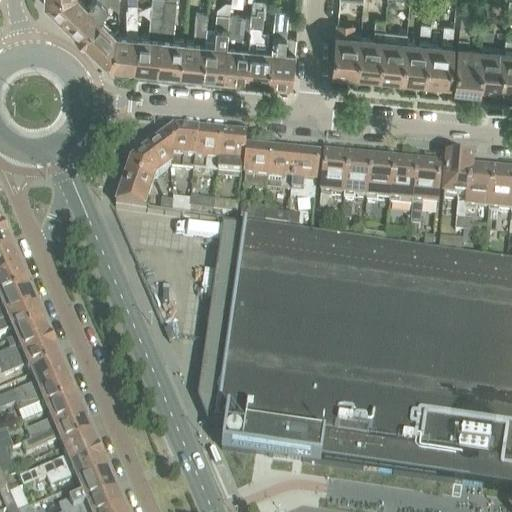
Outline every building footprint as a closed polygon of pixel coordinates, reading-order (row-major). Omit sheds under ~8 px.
[(82,0),(43,0),(44,3),(80,38),(103,14),(109,5),(111,0),(90,0),(87,4),(82,0)] [(111,0),(109,5),(118,11),(117,0),(111,0)] [(136,35),(133,67),(157,69),(163,0),(150,0),(149,15),(147,36),(136,35)] [(163,0),(157,69),(179,72),(182,39),(174,38),(177,0),(176,0),(175,0),(163,0)] [(204,41),(201,74),(223,76),(229,14),(230,14),(231,2),(226,1),(217,8),(216,13),(215,28),(206,27),(204,41)] [(118,33),(112,65),(115,65),(133,67),(136,35),(136,3),(126,4),(126,8),(125,8),(125,34),(121,34),(118,33)] [(248,46),(245,78),(252,79),(262,80),(268,81),(271,48),(267,48),(268,30),(261,29),(263,9),(261,8),(257,8),(257,11),(251,11),(250,16),(247,46),(248,46)] [(271,48),(268,81),(291,83),(294,51),(295,37),(295,35),(294,35),(293,36),(285,35),(288,11),(274,9),(271,48)] [(182,39),(179,72),(201,74),(204,41),(206,27),(207,13),(194,12),(192,40),(182,39)] [(118,33),(117,33),(104,20),(107,17),(103,14),(80,38),(107,64),(112,65),(118,33)] [(223,76),(245,78),(248,46),(247,46),(250,16),(230,14),(229,14),(223,76)] [(373,18),(372,29),(383,30),(384,19),(373,18)] [(337,23),(332,71),(336,71),(336,74),(348,75),(348,72),(356,73),(360,36),(360,33),(350,32),(351,25),(337,23)] [(418,23),(417,33),(428,34),(429,24),(418,23)] [(442,36),(452,37),(453,26),(443,25),(442,36)] [(470,27),(459,26),(458,37),(469,38),(470,27)] [(360,36),(356,73),(359,73),(359,76),(371,77),(371,75),(379,75),(383,30),(372,29),(372,37),(360,36)] [(482,29),(481,39),(492,40),(493,30),(482,29)] [(383,30),(379,75),(382,76),(382,78),(394,79),(394,77),(402,77),(406,40),(406,32),(396,31),(383,30)] [(458,37),(454,83),(476,85),(479,47),(468,46),(469,38),(458,37)] [(419,41),(406,40),(402,77),(405,78),(404,80),(416,82),(417,79),(424,80),(427,42),(427,39),(419,38),(419,41)] [(511,38),(504,38),(503,49),(499,87),(508,88),(508,90),(511,90),(511,38)] [(441,43),(427,42),(424,80),(427,80),(427,83),(439,84),(440,81),(448,82),(452,41),(441,40),(441,43)] [(499,87),(503,49),(491,48),(491,45),(480,44),(479,47),(476,85),(485,85),(485,88),(497,89),(497,87),(499,87)] [(127,172),(126,176),(153,185),(154,182),(155,179),(156,179),(170,170),(170,169),(173,132),(130,163),(127,172)] [(196,134),(173,132),(170,169),(170,170),(170,171),(192,173),(196,134)] [(192,173),(216,175),(220,136),(196,134),(192,173)] [(220,136),(216,175),(241,177),(245,139),(220,136)] [(247,151),(243,188),(267,190),(272,153),(247,151)] [(272,153),(267,190),(291,192),(295,156),(272,153)] [(318,158),(295,156),(291,192),(290,198),(314,200),(318,158)] [(330,196),(343,197),(346,161),(344,160),(345,158),(333,157),(332,159),(324,159),(320,198),(329,199),(330,196)] [(346,161),(343,197),(342,200),(353,201),(354,198),(366,200),(369,163),(367,163),(367,160),(355,159),(355,162),(346,161)] [(462,164),(463,160),(451,159),(450,163),(446,162),(443,199),(458,201),(458,205),(455,232),(463,233),(470,164),(462,164)] [(377,200),(389,202),(393,165),(390,165),(390,162),(378,161),(378,164),(369,163),(366,200),(365,203),(377,204),(377,200)] [(393,165),(389,202),(389,205),(399,206),(400,203),(412,204),(416,167),(413,167),(413,164),(401,163),(401,166),(393,165)] [(465,221),(466,212),(475,213),(475,210),(488,211),(487,215),(488,215),(492,175),(489,174),(489,172),(477,171),(477,173),(470,173),(471,165),(470,164),(463,233),(473,234),(474,222),(465,221)] [(423,205),(436,206),(439,170),(435,169),(436,167),(424,165),(423,168),(416,167),(412,204),(412,207),(423,208),(423,205)] [(510,217),(511,197),(511,176),(511,177),(511,175),(511,173),(500,173),(500,175),(492,175),(488,215),(496,216),(497,216),(497,212),(510,214),(510,217)] [(125,178),(115,208),(117,208),(144,212),(152,187),(153,185),(126,176),(125,178)] [(172,203),(171,213),(188,215),(189,210),(190,201),(173,199),(172,203)] [(213,213),(214,202),(190,199),(190,201),(189,210),(213,213)] [(160,201),(159,214),(171,216),(171,213),(172,203),(160,201)] [(214,202),(213,213),(237,216),(238,205),(214,202)] [(241,207),(240,220),(251,221),(253,209),(241,207)] [(412,207),(410,228),(419,229),(421,229),(423,208),(412,207)] [(341,209),(340,221),(350,222),(351,210),(341,209)] [(288,216),(264,213),(263,223),(287,227),(288,216)] [(287,227),(299,229),(301,217),(288,215),(288,216),(287,227)] [(486,235),(494,236),(496,223),(487,223),(486,235)] [(327,225),(318,224),(320,232),(327,233),(327,225)] [(205,343),(196,401),(205,420),(206,424),(207,425),(215,426),(214,427),(224,429),(221,451),(483,489),(511,493),(511,264),(399,248),(385,246),(361,243),(299,234),(286,232),(244,226),(237,272),(215,269),(205,343)] [(0,236),(0,260),(13,254),(12,251),(5,234),(0,236)] [(362,234),(361,243),(385,246),(386,237),(362,234)] [(386,237),(385,246),(399,248),(400,239),(386,237)] [(424,237),(423,248),(432,249),(433,238),(424,237)] [(462,242),(439,239),(438,250),(460,253),(462,242)] [(0,279),(20,271),(13,254),(0,260),(0,279)] [(0,279),(0,304),(29,292),(29,291),(28,288),(20,271),(0,279)] [(0,305),(2,311),(0,311),(0,323),(36,308),(29,292),(0,304),(0,305)] [(36,308),(0,323),(0,334),(11,330),(14,338),(43,325),(36,308)] [(18,348),(0,356),(0,367),(52,345),(45,329),(43,325),(14,338),(15,341),(18,348)] [(170,330),(164,333),(169,343),(174,340),(170,330)] [(0,367),(0,377),(27,366),(30,375),(59,362),(52,345),(0,367)] [(34,384),(0,398),(0,411),(14,405),(68,382),(61,366),(59,362),(30,375),(32,378),(34,384)] [(68,382),(14,405),(18,415),(43,404),(46,412),(75,399),(68,382)] [(50,421),(26,432),(30,441),(83,418),(76,403),(75,399),(46,412),(47,415),(50,421)] [(30,441),(20,445),(24,455),(59,441),(62,449),(91,437),(83,418),(30,441)] [(66,459),(19,479),(22,487),(46,478),(99,456),(92,440),(91,437),(62,449),(63,452),(66,459)] [(0,453),(5,452),(11,449),(7,440),(0,443),(0,453)] [(13,470),(5,452),(0,453),(0,473),(0,474),(13,470)] [(107,473),(99,456),(46,478),(50,488),(75,477),(78,486),(107,473)] [(83,496),(58,506),(60,511),(70,511),(115,493),(107,474),(78,486),(83,496)] [(0,488),(0,498),(4,509),(14,505),(8,493),(5,486),(0,488)] [(8,493),(14,505),(16,511),(28,508),(20,489),(8,493)] [(119,511),(123,511),(115,493),(70,511),(119,511)]
